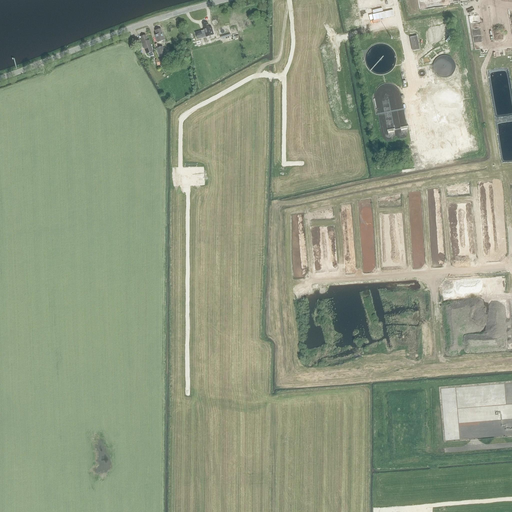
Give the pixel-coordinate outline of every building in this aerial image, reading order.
[(207,23),(203,24),(204,29),(206,37),(213,35),(211,27),(209,28),(207,23)] [(163,36),(161,29),(155,31),(156,35),(155,36),(156,40),(157,43),(164,40),(163,36)] [(143,48),(144,49),(145,49),(147,54),(153,52),(149,40),(147,41),(145,35),(141,37),(141,39),(140,39),(143,48)] [(419,49),(417,36),(410,37),(412,51),(419,49)] [(165,56),(162,46),(155,48),(158,57),(159,57),(159,58),(165,56)] [(433,67),(434,70),(435,73),(437,76),(440,77),(444,78),(447,78),(450,77),(453,74),(454,72),(455,69),(456,66),(455,63),(454,60),(451,58),(449,57),(446,56),(443,56),(440,57),(437,59),(435,61),(434,64),(433,67)] [(165,63),(163,57),(155,60),(158,67),(164,65),(164,64),(165,63)] [(438,93),(453,90),(452,85),(437,88),(438,93)]
